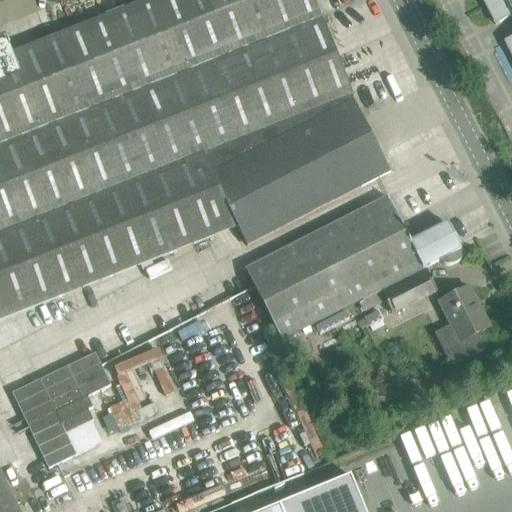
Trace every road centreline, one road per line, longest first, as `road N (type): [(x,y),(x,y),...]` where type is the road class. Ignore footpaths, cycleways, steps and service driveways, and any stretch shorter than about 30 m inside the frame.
road 1 (unknown): [(0,361),(478,148)]
road 2 (unclassified): [(511,214),(401,0)]
